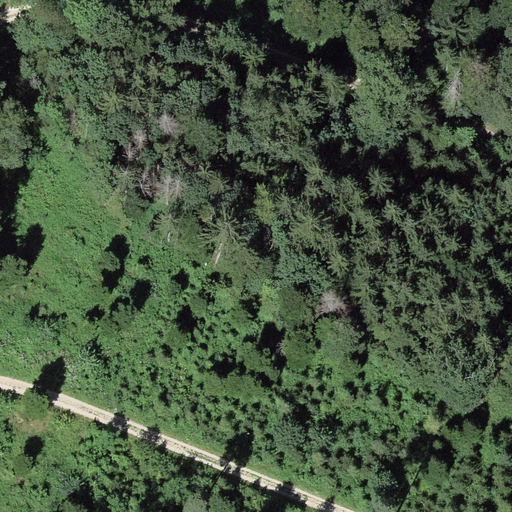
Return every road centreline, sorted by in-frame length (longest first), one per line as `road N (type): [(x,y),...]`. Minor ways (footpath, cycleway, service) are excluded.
road 1 (track): [(511,142),(114,0)]
road 2 (motorway): [(352,511),(0,317)]
road 3 (track): [(0,378),(337,511)]
